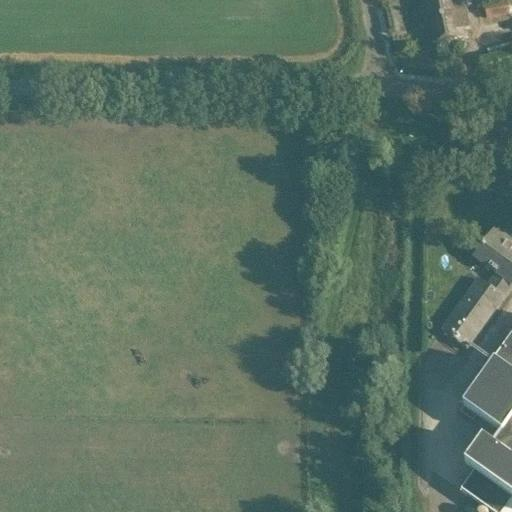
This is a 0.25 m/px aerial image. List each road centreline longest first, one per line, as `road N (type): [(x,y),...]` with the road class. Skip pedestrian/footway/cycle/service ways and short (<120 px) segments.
road 1 (unclassified): [(0,95),(383,98)]
road 2 (unclassified): [(511,146),(435,107),(383,98)]
